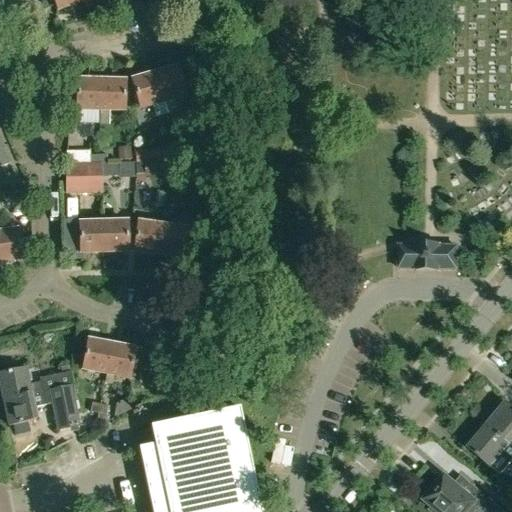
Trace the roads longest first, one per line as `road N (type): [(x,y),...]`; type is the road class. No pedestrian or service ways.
road 1 (residential): [(324,511),(511,283)]
road 2 (residential): [(44,277),(50,251),(40,56)]
road 3 (residential): [(166,324),(92,308),(44,277)]
road 4 (residential): [(40,56),(171,38)]
